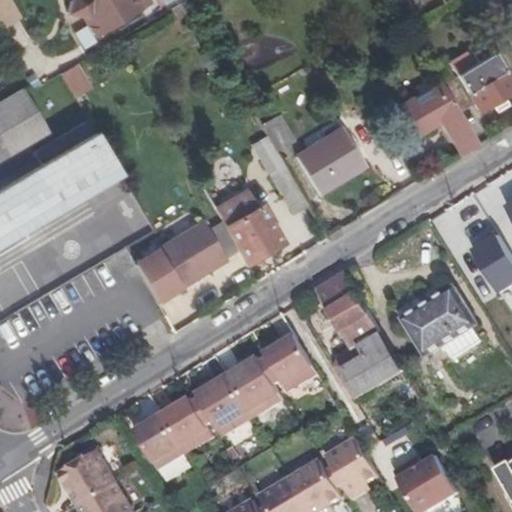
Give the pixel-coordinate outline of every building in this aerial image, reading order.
[(0,0),(0,28),(20,18),(10,0),(0,0)] [(73,0),(70,11),(90,14),(88,24),(97,36),(144,6),(139,0),(73,0)] [(498,0),(489,0),(486,2),(492,12),(503,6),(498,0)] [(511,1),(503,6),(492,12),(499,24),(511,15),(511,1)] [(486,47),(490,54),(457,74),(479,112),(511,91),(511,82),(490,45),(486,47)] [(61,71),(71,97),(91,89),(80,63),(61,71)] [(449,68),(438,74),(441,81),(459,111),(470,105),(449,68)] [(459,111),(441,81),(403,103),(416,125),(436,114),(442,123),(461,155),(479,144),(459,111)] [(25,87),(0,101),(0,159),(50,130),(25,87)] [(299,187),(250,103),(244,107),(249,118),(242,122),(284,195),(299,187)] [(436,114),(416,125),(422,135),(442,123),(436,114)] [(93,186),(121,170),(90,116),(62,133),(66,141),(93,186)] [(346,128),(298,156),(318,192),(366,163),(346,128)] [(35,149),(40,156),(66,141),(62,133),(35,149)] [(66,141),(40,156),(44,162),(0,188),(0,251),(27,235),(23,228),(93,186),(66,141)] [(511,174),(494,185),(511,214),(511,174)] [(246,193),(215,210),(218,214),(247,263),(282,242),(273,226),(261,209),(258,211),(246,193)] [(455,206),(438,217),(460,252),(457,255),(470,278),(511,251),(511,250),(498,228),(484,236),(471,217),(464,221),(455,206)] [(230,258),(208,221),(159,249),(137,261),(159,299),(181,286),(230,258)] [(427,223),(432,231),(436,229),(431,221),(427,223)] [(224,224),(213,230),(229,256),(239,250),(224,224)] [(349,404),(403,372),(344,274),(319,290),(355,351),(340,361),(338,370),(332,374),(349,404)] [(473,322),(450,283),(398,315),(421,352),(473,322)] [(266,374),(273,385),(277,382),(284,392),(314,374),(291,336),(262,355),(265,360),(271,370),(266,374)] [(256,359),(226,377),(251,420),(281,401),(273,385),(266,374),(271,370),(265,360),(259,364),(256,359)] [(251,420),(226,377),(195,396),(199,401),(192,405),(199,414),(205,411),(212,423),(221,438),(251,420)] [(189,399),(163,415),(186,453),(212,437),(204,426),(212,423),(205,411),(199,414),(192,405),(189,399)] [(186,453),(163,415),(138,430),(161,468),(186,453)] [(363,479),(373,473),(358,447),(352,439),(323,457),(330,468),(334,476),(328,480),(333,488),(339,485),(348,497),(361,490),(357,483),(363,479)] [(439,450),(397,474),(418,511),(426,511),(463,492),(439,450)] [(506,487),(511,496),(511,451),(496,460),(510,484),(506,487)] [(79,506),(118,482),(99,452),(61,475),(79,506)] [(317,461),(288,479),(308,511),(323,511),(326,511),(322,504),(327,501),(337,494),(333,488),(328,480),(334,476),(330,468),(324,472),(317,461)] [(308,511),(288,479),(260,496),(265,506),(258,510),(259,511),(308,511)] [(367,486),(363,479),(357,483),(361,490),(367,486)] [(136,511),(118,482),(79,506),(82,511),(136,511)] [(253,500),(233,511),(259,511),(258,510),(253,500)] [(322,504),(326,511),(331,507),(327,501),(322,504)]
